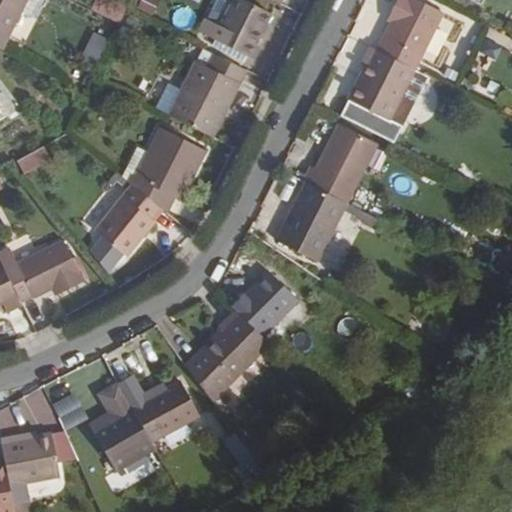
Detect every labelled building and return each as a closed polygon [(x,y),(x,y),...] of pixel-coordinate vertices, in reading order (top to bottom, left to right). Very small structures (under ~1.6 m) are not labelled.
[(0,0),(0,29),(11,35),(29,0),(0,0)] [(128,0),(113,0),(105,16),(120,24),(132,1),(128,0)] [(140,0),(136,8),(153,15),(159,0),(140,0)] [(199,29),(216,38),(254,58),(261,45),(257,43),(273,13),(247,0),(235,0),(221,27),(205,18),(199,29)] [(397,16),(393,24),(379,50),(416,68),(444,12),(419,0),(398,0),(392,13),(397,16)] [(397,16),(392,13),(387,21),(393,24),(397,16)] [(140,32),(126,24),(119,39),(132,46),(140,32)] [(248,69),(204,47),(170,114),(209,134),(225,100),(232,103),(248,69)] [(368,64),(350,99),(342,115),(393,142),(428,75),(416,68),(379,50),(372,47),(365,62),(368,64)] [(232,103),(225,100),(209,134),(214,136),(232,103)] [(317,169),(313,167),(305,181),(308,183),(348,203),(378,144),(340,124),(317,169)] [(207,150),(163,127),(150,151),(133,185),(162,208),(169,213),(177,197),(192,167),(197,170),(207,150)] [(139,145),(123,177),(133,185),(150,151),(139,145)] [(49,159),(41,146),(13,160),(24,173),(49,159)] [(197,170),(192,167),(177,197),(183,201),(197,170)] [(279,240),(319,260),(344,211),(347,204),(348,203),(308,183),(279,240)] [(157,221),(153,218),(162,208),(133,185),(97,230),(129,257),(157,221)] [(380,220),(347,204),(344,211),(363,220),(362,224),(375,231),(380,220)] [(86,281),(66,241),(18,264),(11,249),(0,254),(0,258),(21,303),(34,297),(35,298),(54,289),(57,295),(86,281)] [(511,246),(501,266),(511,271),(511,246)] [(0,305),(5,303),(10,313),(23,306),(21,303),(0,258),(0,305)] [(245,295),(243,294),(232,305),(237,310),(264,337),(300,301),(270,270),(245,295)] [(457,326),(476,336),(488,312),(470,302),(457,326)] [(220,327),(223,330),(187,364),(214,400),(271,343),(264,337),(237,310),(220,327)] [(360,331),(352,316),(338,323),(346,338),(360,331)] [(392,407),(424,388),(419,378),(386,397),(387,398),(371,407),(376,417),(392,407)] [(182,381),(133,408),(153,442),(201,415),(182,381)] [(62,428),(84,423),(78,395),(55,400),(62,428)] [(93,428),(118,471),(157,449),(153,442),(133,408),(132,407),(93,428)] [(246,423),(236,431),(250,450),(260,442),(246,423)] [(236,431),(235,430),(227,436),(245,462),(254,455),(253,453),(250,450),(236,431)] [(28,438),(26,434),(3,438),(12,484),(61,474),(54,434),(28,438)] [(271,440),(253,453),(254,455),(268,474),(286,460),(271,440)] [(0,462),(0,511),(14,511),(13,506),(13,503),(5,462),(0,462)] [(27,511),(26,500),(13,503),(13,506),(14,511),(27,511)]
